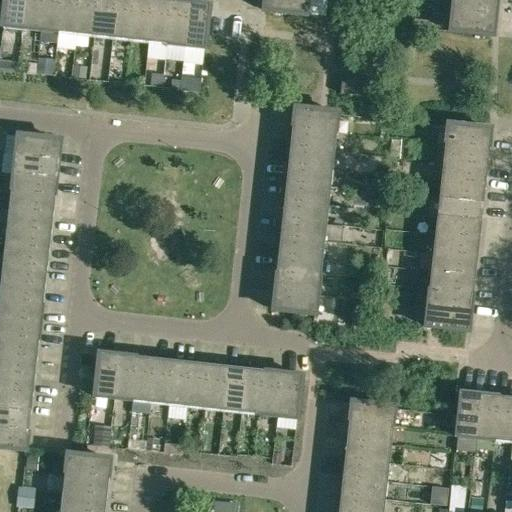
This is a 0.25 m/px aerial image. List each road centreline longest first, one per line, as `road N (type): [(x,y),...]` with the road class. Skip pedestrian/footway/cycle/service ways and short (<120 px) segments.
road 1 (residential): [(75,320),(97,126)]
road 2 (residential): [(141,511),(144,479),(306,497)]
road 3 (residential): [(237,338),(258,144)]
road 4 (residential): [(237,338),(75,320)]
road 5 (residential): [(258,144),(97,126)]
road 6 (residential): [(498,357),(511,217)]
road 7 (residential): [(61,446),(75,320)]
